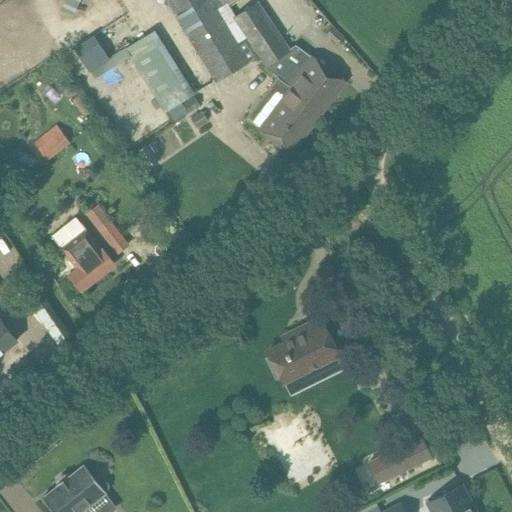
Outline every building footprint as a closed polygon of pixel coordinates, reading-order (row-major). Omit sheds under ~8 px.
[(215,11),(222,6),(218,0),(163,0),(212,81),(245,61),(215,11)] [(288,49),(256,2),(233,18),(263,64),(262,67),(288,49)] [(291,88),(292,87),(320,109),(322,111),(345,81),(295,44),(288,49),(262,67),(277,78),(291,88)] [(277,78),(247,118),(257,125),(256,127),(275,141),(291,153),(322,111),(320,109),(292,87),(291,88),(277,78)] [(72,99),(82,115),(90,110),(80,95),(72,99)] [(195,97),(186,100),(193,121),(202,118),(195,97)] [(70,140),(58,123),(31,143),(44,160),(70,140)] [(248,190),(238,192),(241,205),(251,203),(248,190)] [(220,222),(221,212),(207,211),(206,221),(220,222)] [(75,217),(52,235),(62,248),(74,263),(78,268),(69,275),(81,290),(114,264),(102,248),(87,229),(85,230),(75,217)] [(121,235),(109,219),(99,227),(111,243),(121,235)] [(270,356),(265,358),(276,379),(280,377),(283,382),(285,381),(338,354),(321,318),(291,333),(294,338),(268,351),(270,356)] [(0,352),(16,340),(0,319),(0,352)] [(422,436),(368,462),(378,483),(432,457),(422,436)] [(58,486),(42,498),(53,511),(81,511),(104,494),(106,492),(105,490),(107,488),(107,485),(101,477),(98,477),(95,479),(84,465),(68,478),(67,476),(57,484),(58,486)] [(454,468),(418,487),(423,497),(431,493),(434,498),(462,483),(454,468)] [(10,511),(31,511),(34,511),(21,479),(0,487),(10,511)] [(475,511),(462,486),(428,503),(432,511),(475,511)]
